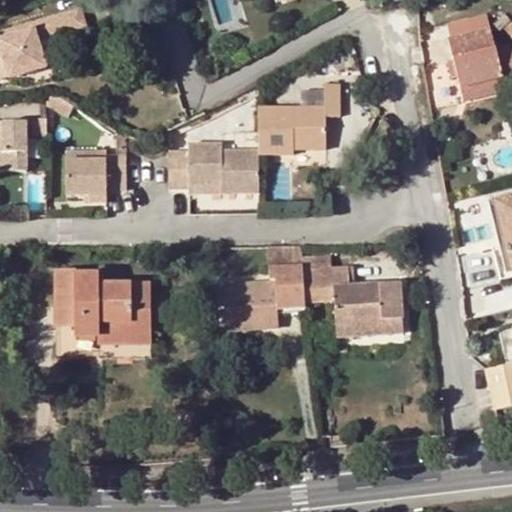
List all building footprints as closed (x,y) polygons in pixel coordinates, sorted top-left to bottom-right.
[(85,8),(48,20),(54,38),(90,27),(85,8)] [(447,25),(451,38),(490,29),(487,16),(447,25)] [(6,33),(8,39),(38,30),(41,43),(54,38),(48,20),(6,33)] [(490,29),(451,38),(447,40),(453,61),(470,58),(474,78),(457,81),(462,98),(510,86),(511,85),(511,45),(494,50),(490,29)] [(38,30),(8,39),(0,41),(0,82),(50,67),(41,43),(38,30)] [(470,58),(453,61),(453,62),(457,79),(457,81),(474,78),(470,58)] [(457,79),(453,62),(447,63),(449,81),(457,79)] [(262,110),(264,157),(264,160),(300,159),(300,153),(332,153),(330,121),(342,120),(341,85),(328,84),(328,108),(262,110)] [(511,93),(511,92),(510,86),(462,98),(463,104),(511,93)] [(49,120),(35,120),(35,137),(49,136),(49,120)] [(29,125),(0,125),(0,176),(31,175),(29,125)] [(396,141),(383,136),(376,156),(388,160),(396,141)] [(130,161),(130,140),(121,140),(123,160),(130,161)] [(193,156),(175,156),(175,195),(194,194),(194,190),(233,189),(234,197),(265,196),(264,160),(264,157),(227,156),(226,150),(193,149),(193,156)] [(72,156),(72,166),(111,165),(111,161),(111,156),(72,156)] [(112,194),(130,195),(130,161),(123,160),(111,161),(111,165),(72,166),(73,201),(113,200),(112,194)] [(194,199),(234,197),(233,189),(194,190),(194,194),(194,199)] [(494,203),(506,250),(511,248),(511,224),(506,200),(494,203)] [(335,258),(335,247),(302,248),(303,263),(303,265),(304,270),(331,269),(330,257),(335,258)] [(302,248),(266,248),(268,269),(303,265),(303,263),(302,248)] [(303,265),(268,269),(269,283),(224,286),(227,333),(278,329),(277,315),(305,312),(305,305),(304,270),(303,265)] [(304,270),(305,305),(334,303),(336,328),(347,328),(347,339),(401,336),(399,286),(354,287),(347,288),(346,268),(331,269),(304,270)] [(53,272),(54,314),(73,314),(74,327),(75,339),(100,339),(100,337),(151,335),(149,286),(98,287),(98,276),(74,276),(73,272),(53,272)] [(73,314),(54,314),(54,328),(58,328),(59,361),(152,360),(151,347),(151,335),(100,337),(100,339),(75,339),(74,327),(73,314)] [(347,328),(336,328),(337,339),(347,339),(347,328)] [(483,372),(492,412),(511,408),(511,331),(497,335),(504,368),(483,372)]
